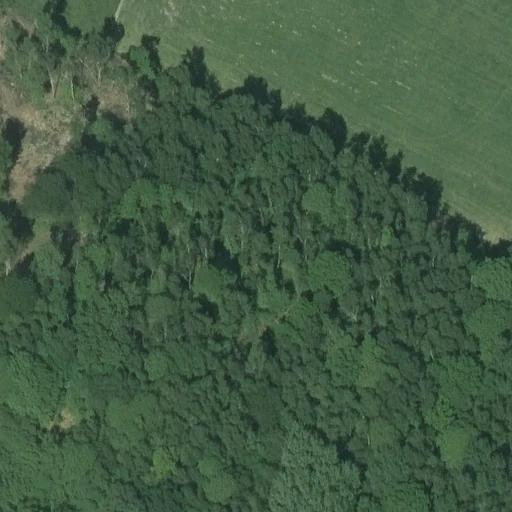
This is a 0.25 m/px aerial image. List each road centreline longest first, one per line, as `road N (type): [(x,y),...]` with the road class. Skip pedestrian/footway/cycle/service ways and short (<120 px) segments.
road 1 (track): [(110,511),(152,454),(235,383),(399,317),(511,288)]
road 2 (track): [(409,511),(480,380),(511,349)]
